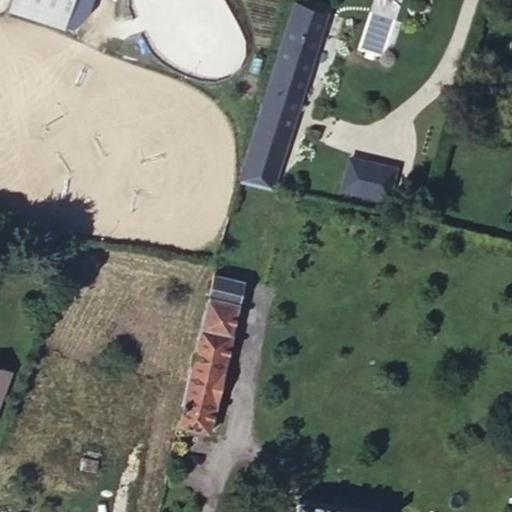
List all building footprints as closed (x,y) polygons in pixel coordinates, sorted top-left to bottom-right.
[(0,0),(0,8),(53,27),(61,0),(0,0)] [(298,0),(294,0),(271,73),(307,85),(330,10),(298,0)] [(271,73),(238,176),(276,186),(307,85),(271,73)] [(232,258),(224,288),(236,291),(244,262),(232,258)] [(136,286),(92,277),(88,291),(134,301),(136,286)] [(236,291),(224,288),(217,314),(254,322),(260,297),(236,291)] [(254,322),(217,314),(184,435),(220,445),(254,322)] [(0,410),(15,374),(0,368),(0,410)]
